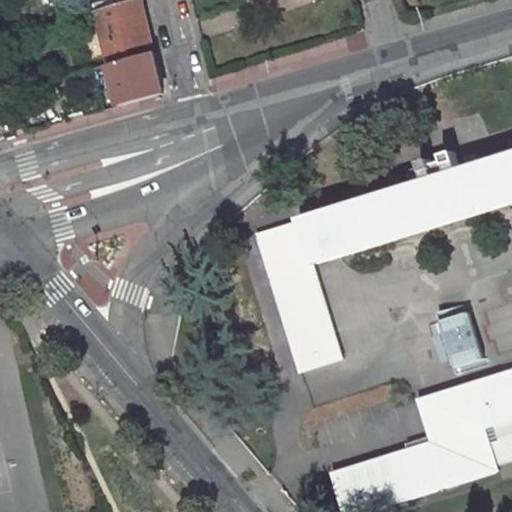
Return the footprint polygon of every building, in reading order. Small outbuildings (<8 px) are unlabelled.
[(92,0),(106,57),(151,45),(142,5),(140,0),(92,0)] [(116,100),(161,88),(151,45),(106,57),(107,59),(116,100)] [(294,223),(250,237),(293,374),(337,360),(307,266),(511,200),(511,150),(293,219),(294,223)] [(471,313),(486,357),(496,353),(481,309),(471,313)] [(468,313),(436,324),(454,374),(486,363),(468,313)] [(511,368),(415,399),(427,442),(328,472),(338,511),(353,511),(493,469),(491,460),(511,454),(511,430),(509,418),(511,416),(511,368)]
